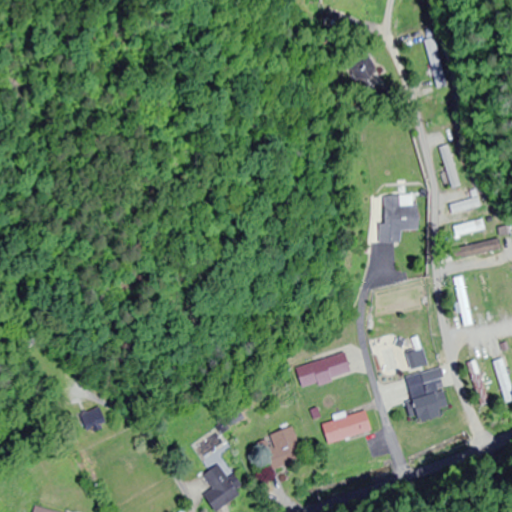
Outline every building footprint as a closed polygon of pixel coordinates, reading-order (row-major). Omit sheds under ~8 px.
[(414,0),(418,28),(427,27),(424,0),(414,0)] [(448,88),(437,39),(426,41),(437,90),(448,88)] [(444,148),(455,189),(464,187),(452,146),(444,148)] [(405,242),(404,232),(425,230),(423,208),(418,208),(417,195),(399,197),(400,198),(383,200),(386,243),(405,242)] [(452,204),(454,214),(479,209),(481,219),(494,216),(492,206),(484,207),(482,198),(452,204)] [(490,229),(487,219),(454,229),(457,239),(490,229)] [(506,250),(503,240),(454,250),(456,260),(506,250)] [(511,265),(503,268),(511,304),(511,265)] [(478,276),(494,322),(504,318),(489,273),(478,276)] [(467,278),(457,280),(464,310),(474,307),(467,278)] [(482,339),(472,337),(470,347),(481,349),(482,339)] [(505,404),(511,402),(511,383),(504,344),(493,347),(505,404)] [(306,388),(356,377),(351,355),(301,366),(306,388)] [(472,363),(483,412),(493,409),(483,361),(472,363)] [(411,377),(416,399),(432,395),(426,373),(411,377)] [(448,397),(423,397),(423,421),(448,421),(448,397)] [(93,437),(112,428),(103,407),(83,416),(93,437)] [(377,431),(370,411),(326,425),(332,445),(377,431)] [(308,459),(295,428),(272,437),(277,448),(260,455),(268,475),(308,459)] [(220,511),(223,511),(254,490),(242,474),(233,481),(220,464),(207,474),(219,490),(209,497),(220,511)]
